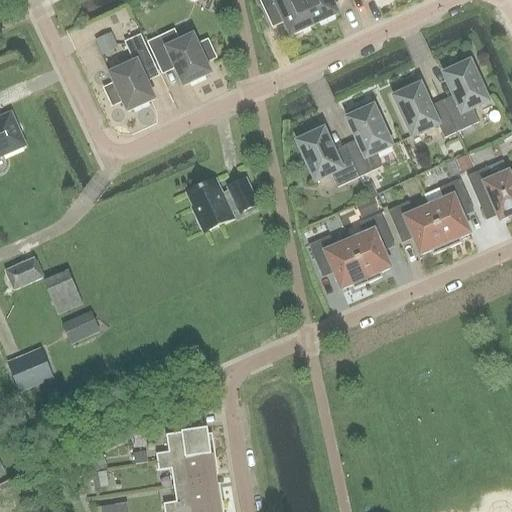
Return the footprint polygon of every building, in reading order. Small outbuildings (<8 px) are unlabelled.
[(315,26),(302,0),(260,0),(270,21),(281,16),(291,37),(315,26)] [(302,0),(315,26),(339,15),(331,0),(302,0)] [(206,63),(215,58),(208,43),(198,47),(193,37),(179,44),(174,34),(151,44),(162,69),(173,63),(184,87),(211,74),(206,63)] [(98,43),(105,57),(117,52),(111,37),(98,43)] [(155,72),(140,39),(127,44),(136,63),(111,75),(115,86),(106,90),(113,105),(123,101),(128,113),(155,100),(144,77),(155,72)] [(489,103),(470,63),(458,69),(457,66),(446,71),(447,74),(444,75),(457,103),(445,108),(457,134),(479,123),(473,110),(489,103)] [(434,114),(421,86),(418,88),(417,85),(406,90),(407,93),(395,98),(413,138),(439,126),(445,139),(457,134),(445,108),(434,114)] [(392,147),(374,108),(362,114),(360,111),(349,116),(350,119),(348,120),(360,147),(349,153),(360,178),(383,168),(376,155),(392,147)] [(24,146),(11,116),(0,120),(0,156),(3,155),(4,157),(23,148),(22,147),(24,146)] [(360,178),(349,153),(337,158),(324,131),(321,132),(320,129),(309,135),(310,137),(298,143),(316,182),(332,175),(338,189),(360,178)] [(464,172),(473,168),(468,155),(458,159),(464,172)] [(452,178),(461,174),(455,161),(446,165),(452,178)] [(468,178),(480,205),(491,200),(500,222),(511,217),(511,178),(509,173),(505,162),(489,169),(468,178)] [(240,214),(259,205),(247,180),(228,189),(229,190),(230,190),(231,192),(222,196),(216,183),(217,182),(217,181),(187,195),(188,196),(189,195),(195,209),(193,210),(203,232),(206,231),(206,233),(235,219),(234,218),(233,219),(231,214),(240,210),(241,212),(239,213),(240,214)] [(473,208),(461,181),(440,190),(445,201),(429,207),(448,250),(463,244),(461,239),(471,235),(462,213),(473,208)] [(364,187),(370,199),(377,195),(372,184),(364,187)] [(361,205),(366,216),(378,210),(374,199),(361,205)] [(448,250),(429,207),(414,214),(409,203),(389,212),(401,240),(412,235),(421,257),(432,252),(433,256),(448,250)] [(382,248),(393,243),(381,215),(361,224),(365,235),(350,242),(369,285),(383,278),(381,274),(392,269),(382,248)] [(369,285),(350,242),(335,249),(330,238),(309,246),(321,274),(332,269),(342,291),(352,287),(354,291),(369,285)] [(44,279),(34,259),(6,272),(15,293),(44,279)] [(84,305),(69,272),(44,283),(59,316),(84,305)] [(101,333),(91,312),(63,325),(72,346),(101,333)] [(54,380),(41,349),(7,363),(20,394),(54,380)] [(212,455),(208,430),(167,436),(169,453),(157,455),(158,463),(212,455)] [(144,453),(135,454),(137,465),(145,464),(144,453)] [(216,480),(212,455),(158,463),(159,472),(172,470),(174,487),(216,480)] [(96,490),(108,488),(106,474),(94,476),(96,490)] [(175,511),(219,505),(216,480),(174,487),(177,503),(164,505),(165,511),(175,511)]
